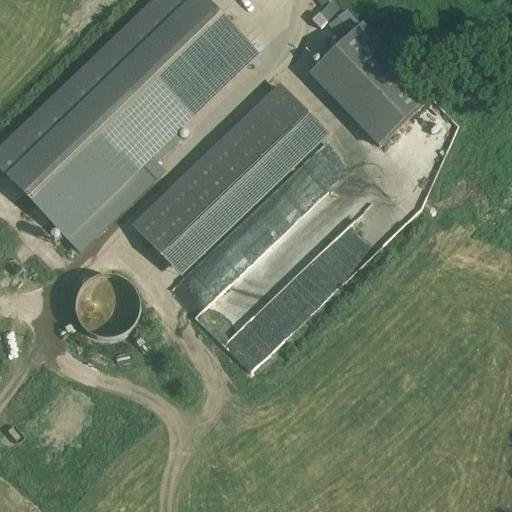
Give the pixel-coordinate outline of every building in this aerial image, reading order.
[(160,0),(0,154),(0,169),(67,239),(151,159),(157,166),(179,145),(172,138),(256,58),(200,0),(160,0)] [(431,102),(360,29),(312,77),(381,149),(431,102)] [(280,90),(135,229),(171,267),(316,128),(280,90)] [(316,128),(171,267),(183,279),(328,140),(316,128)] [(138,324),(141,312),(138,300),(131,289),(120,283),(108,280),(96,283),(86,290),(79,301),(77,313),(80,325),(87,335),(97,342),(109,344),(121,342),(132,334),(138,324)]
